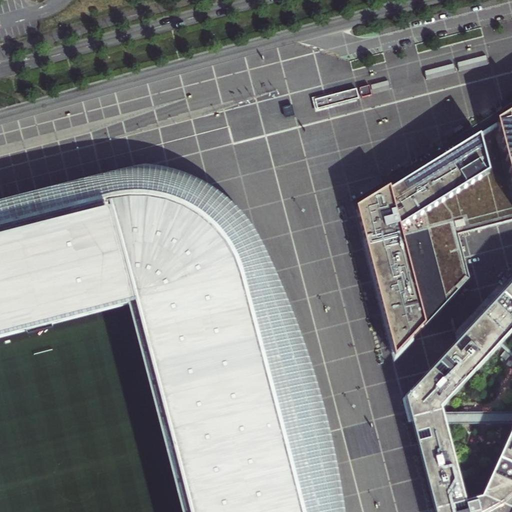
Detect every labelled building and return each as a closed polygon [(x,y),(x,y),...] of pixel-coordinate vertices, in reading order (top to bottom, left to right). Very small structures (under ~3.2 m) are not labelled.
[(486,56),(457,63),(460,72),(489,65),(486,56)] [(453,64),(425,72),(427,81),(456,73),(453,64)] [(388,81),(360,89),(362,98),(368,96),(391,90),(388,81)] [(356,89),(326,97),(328,106),(359,99),(356,89)] [(286,107),(283,107),(284,113),(286,118),(289,117),(294,116),(293,112),(292,105),(286,107)] [(387,191),(356,210),(395,359),(411,341),(424,327),(469,279),(464,257),(458,237),(458,235),(487,227),(511,220),(511,114),(510,115),(503,120),(495,125),(474,138),(437,161),(387,191)] [(0,511),(335,511),(335,506),(329,469),(321,433),(311,393),(283,313),(259,256),(244,232),(228,212),(214,201),(197,189),(177,181),(150,176),(126,175),(127,182),(100,187),(0,212),(0,511)] [(511,511),(511,286),(411,393),(404,400),(407,414),(418,457),(422,473),(431,511),(511,511)]
